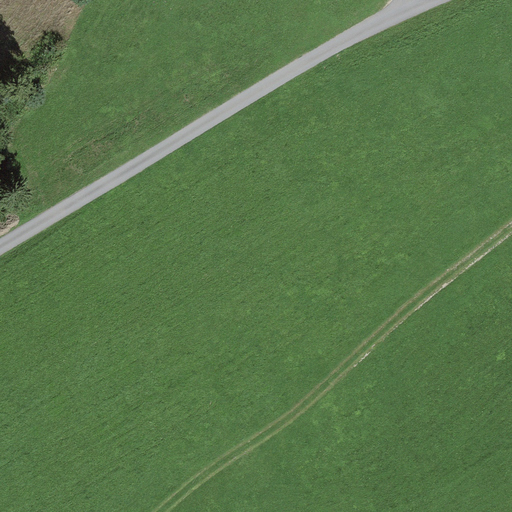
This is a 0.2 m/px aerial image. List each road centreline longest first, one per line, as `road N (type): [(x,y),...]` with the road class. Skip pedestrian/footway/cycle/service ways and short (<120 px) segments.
road 1 (unclassified): [(0,245),(337,44),(429,0)]
road 2 (track): [(181,511),(511,231)]
